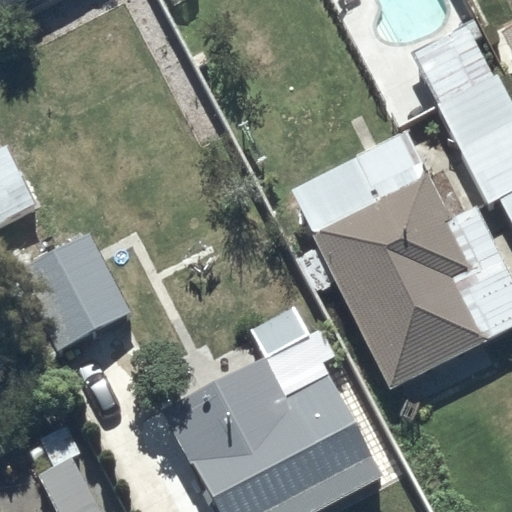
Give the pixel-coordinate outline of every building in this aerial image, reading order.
[(511,108),(473,35),(476,31),(469,15),(409,45),(487,204),(498,199),(511,227),(511,108)] [(511,22),(497,31),(511,58),(511,22)] [(404,130),(288,188),(317,248),(299,257),(317,293),(337,284),(388,388),(511,327),(511,283),(474,205),(447,218),(404,130)] [(131,311),(89,234),(15,275),(58,352),(131,311)] [(219,511),(315,511),(384,475),(296,307),(252,328),(266,356),(162,408),(190,464),(193,463),(219,511)] [(102,511),(75,457),(80,455),(64,422),(39,434),(55,467),(39,475),(56,511),(102,511)]
